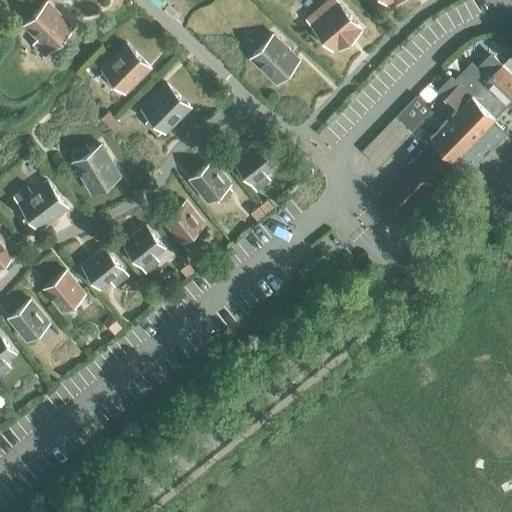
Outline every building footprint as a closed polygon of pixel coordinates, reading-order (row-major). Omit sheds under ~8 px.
[(24,23),(49,48),(72,25),(47,0),(24,23)] [(348,33),(350,36),(359,28),(357,26),(358,25),(336,0),(326,0),(316,9),(320,15),(311,23),(332,47),(348,33)] [(250,57),(275,81),(298,57),(272,33),(250,57)] [(101,67),(124,90),(149,65),(126,42),(101,67)] [(507,102),(511,97),(511,73),(501,62),(494,55),(477,73),(484,80),(472,92),(459,80),(444,95),(456,108),(430,135),(453,158),(495,115),(494,114),(507,102)] [(141,106),(164,129),(189,105),(166,82),(141,106)] [(362,149),(378,165),(432,109),(416,94),(362,149)] [(108,124),(115,117),(107,110),(101,117),(108,124)] [(115,117),(108,124),(115,131),(122,124),(115,117)] [(234,160),(252,182),(274,164),(256,142),(234,160)] [(73,160),(91,190),(119,173),(100,143),(73,160)] [(398,207),(404,213),(450,166),(427,144),(377,195),(394,211),(398,207)] [(189,177),(207,199),(229,181),(211,159),(189,177)] [(19,200),(38,226),(66,205),(47,179),(19,200)] [(259,204),(265,211),(272,205),(266,198),(259,204)] [(163,217),(180,239),(202,221),(185,199),(163,217)] [(250,211),(256,219),(264,213),(257,205),(250,211)] [(123,242),(141,264),(163,246),(145,224),(123,242)] [(0,261),(14,248),(0,234),(0,261)] [(82,263),(100,285),(122,268),(104,246),(82,263)] [(180,268),(186,275),(193,269),(188,262),(180,268)] [(44,287),(61,309),(83,291),(65,269),(44,287)] [(8,316),(26,338),(48,320),(30,298),(8,316)] [(121,328),(116,322),(110,327),(115,333),(121,328)] [(0,362),(14,351),(0,333),(0,362)]
